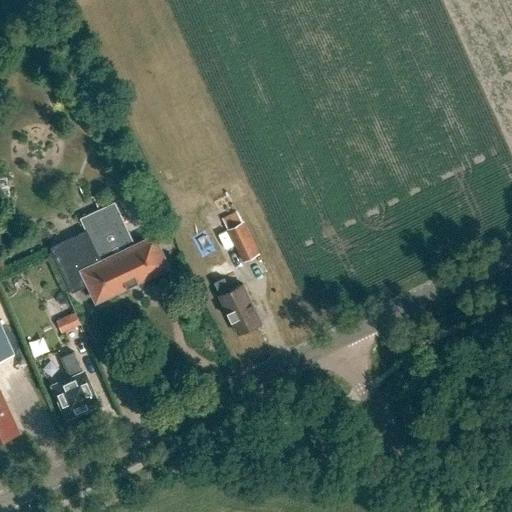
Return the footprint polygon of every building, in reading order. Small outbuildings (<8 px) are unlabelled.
[(80,219),(86,231),(51,248),(72,292),(90,284),(97,299),(167,266),(153,238),(136,246),(115,202),(80,219)] [(207,279),(228,272),(210,217),(188,224),(207,279)] [(242,223),(223,232),(240,265),(258,255),(242,223)] [(220,295),(219,296),(238,333),(261,322),(243,284),(230,290),(224,278),(214,283),(220,295)] [(79,325),(74,314),(56,322),(61,333),(79,325)] [(11,434),(19,430),(0,390),(0,374),(19,365),(0,323),(0,439),(11,434)] [(70,380),(55,387),(68,416),(97,403),(84,374),(74,352),(61,358),(70,380)]
